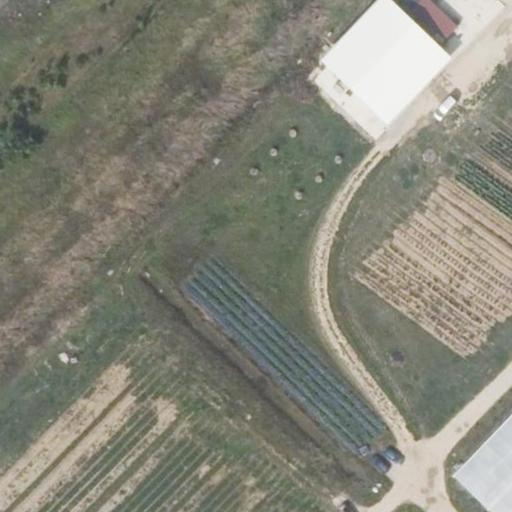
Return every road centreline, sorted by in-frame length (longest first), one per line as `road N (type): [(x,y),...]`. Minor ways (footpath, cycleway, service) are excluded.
road 1 (track): [(379,511),(511,374)]
road 2 (track): [(398,131),(511,3)]
